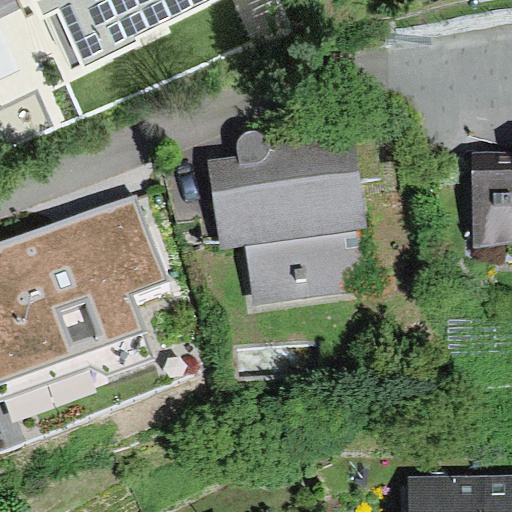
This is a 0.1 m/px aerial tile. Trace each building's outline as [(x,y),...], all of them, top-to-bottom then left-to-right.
[(0,0),(0,137),(6,150),(65,123),(47,85),(230,0),(0,0)] [(511,102),(490,103),(493,260),(511,259),(511,102)] [(357,148),(222,173),(248,307),(382,281),(357,148)] [(114,218),(0,265),(0,390),(6,406),(165,339),(114,218)] [(511,511),(511,475),(408,478),(408,511),(511,511)]
